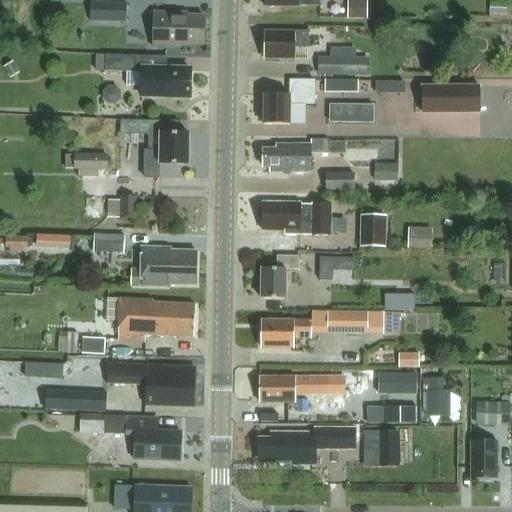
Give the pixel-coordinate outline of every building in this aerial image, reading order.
[(90,2),(90,21),(126,21),(126,3),(90,2)] [(490,14),(507,15),(507,3),(491,2),(490,14)] [(370,19),(370,3),(351,3),(351,19),(370,19)] [(155,13),(154,48),(181,49),(181,46),(204,46),(204,17),(187,16),(187,14),(155,13)] [(277,34),(265,34),(265,58),(278,58),(281,60),(295,60),(295,48),(308,48),(308,33),(277,32),(277,34)] [(142,97),(190,98),(191,70),(167,69),(167,57),(106,56),(105,72),(128,73),(127,82),(142,83),(142,97)] [(319,58),(318,76),(370,77),(370,58),(319,58)] [(13,63),(4,69),(11,79),(20,73),(13,63)] [(290,95),(264,95),(264,125),(290,126),(291,104),(315,105),(315,81),(290,81),(290,95)] [(375,82),(375,94),(405,94),(404,82),(375,82)] [(481,109),(481,83),(423,82),(423,109),(481,109)] [(356,95),(356,85),(323,84),(323,94),(356,95)] [(160,165),(189,166),(189,134),(179,134),(179,122),(121,120),(121,133),(149,134),(149,148),(151,150),(160,150),(160,165)] [(330,141),(311,141),(311,145),(276,145),(276,150),(264,150),(264,168),(270,168),(270,173),(312,173),(312,155),(330,155),(330,141)] [(65,167),(74,168),(75,153),(66,153),(65,167)] [(74,168),(79,168),(99,169),(108,169),(108,155),(75,153),(74,168)] [(377,183),(398,183),(398,166),(377,166),(377,183)] [(355,174),(326,174),(326,191),(355,190),(355,174)] [(137,197),(122,197),(121,219),(136,219),(137,197)] [(259,210),(259,218),(263,221),(263,230),(283,230),(283,232),(285,232),(285,236),(331,237),(331,204),(312,204),(312,205),(301,205),(301,204),(284,204),(284,205),(263,205),(263,208),(259,210)] [(361,248),(386,248),(386,216),(362,215),(361,248)] [(70,237),(37,235),(37,247),(70,249),(70,237)] [(124,254),(125,237),(95,236),(95,253),(124,254)] [(28,238),(7,238),(7,249),(10,249),(10,252),(24,252),(24,249),(28,249),(28,238)] [(132,270),(132,281),(132,287),(170,288),(170,285),(197,286),(197,252),(171,252),(171,249),(142,248),(142,270),(132,270)] [(286,300),(286,281),(287,270),(299,270),(299,258),(278,257),(278,270),(262,269),(262,299),(286,300)] [(334,258),(333,270),(356,271),(356,259),(334,258)] [(386,296),(385,310),(414,310),(414,296),(386,296)] [(146,336),(194,339),(196,305),(154,303),(154,301),(108,300),(108,301),(95,301),(95,312),(107,313),(107,322),(120,323),(119,342),(146,343),(146,336)] [(263,321),(262,349),(295,349),(295,340),(312,340),(312,322),(263,321)] [(77,355),(77,334),(67,334),(66,355),(77,355)] [(106,338),(84,337),(83,353),(105,354),(106,338)] [(400,355),(400,369),(420,369),(420,368),(420,354),(400,355)] [(26,363),(25,377),(51,378),(51,364),(26,363)] [(109,366),(108,384),(147,386),(148,367),(109,366)] [(187,369),(148,367),(147,386),(146,406),(193,407),(194,375),(187,375),(187,369)] [(378,373),(378,395),(416,395),(416,374),(378,373)] [(297,378),(260,378),(260,404),(296,404),(296,395),(329,395),(329,378),(297,378)] [(329,378),(329,395),(345,395),(345,378),(329,378)] [(424,380),(425,411),(447,411),(447,380),(424,380)] [(493,403),(476,403),(476,424),(510,424),(510,395),(493,395),(493,403)] [(391,408),(391,424),(418,424),(418,408),(402,408),(391,408)] [(135,460),(181,462),(182,433),(154,432),(155,419),(104,417),(104,422),(81,421),(81,433),(136,436),(135,460)] [(314,427),(314,433),(271,434),(271,439),(260,440),(259,457),(265,457),(265,462),(275,461),(277,464),(315,463),(315,447),(351,446),(350,426),(314,427)] [(399,470),(399,436),(380,436),(380,470),(399,470)] [(471,479),(498,479),(498,443),(472,443),(471,479)] [(191,511),(192,489),(136,487),(135,511),(191,511)] [(0,511),(87,511),(88,503),(0,500),(0,511)]
